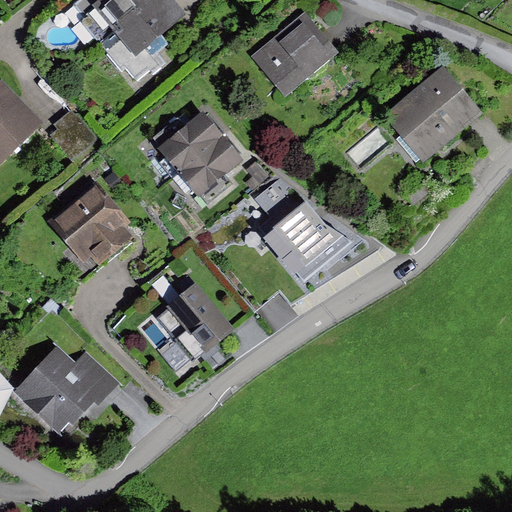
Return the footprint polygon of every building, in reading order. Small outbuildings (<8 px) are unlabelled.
[(158,0),(80,0),(75,5),(87,21),(82,25),(99,46),(158,0)] [(186,23),(168,0),(158,0),(99,46),(121,76),(126,72),(135,84),(161,65),(153,56),(164,47),(161,42),(186,23)] [(303,17),(249,61),(285,105),(339,60),(303,17)] [(444,65),(385,114),(403,135),(397,140),(420,167),(484,114),(444,65)] [(0,165),(38,129),(0,88),(0,165)] [(97,139),(72,108),(53,124),(59,132),(53,136),(73,159),(97,139)] [(155,154),(178,181),(223,144),(202,119),(184,134),(174,123),(156,138),(163,147),(155,154)] [(242,166),(223,144),(178,181),(197,203),(201,199),(209,208),(233,188),(226,180),(242,166)] [(246,183),(252,190),(269,176),(256,162),(247,170),(253,177),(246,183)] [(114,172),(105,179),(114,189),(122,182),(114,172)] [(326,225),(305,201),(280,180),(255,200),(272,219),(260,227),(266,235),(264,237),(301,283),(352,240),(326,225)] [(95,183),(49,223),(85,264),(91,258),(102,271),(127,250),(116,238),(131,225),(95,183)] [(196,285),(156,317),(193,363),(233,329),(196,285)] [(73,370),(54,354),(14,402),(56,438),(67,426),(74,432),(92,410),(100,417),(125,389),(85,355),(73,370)]
